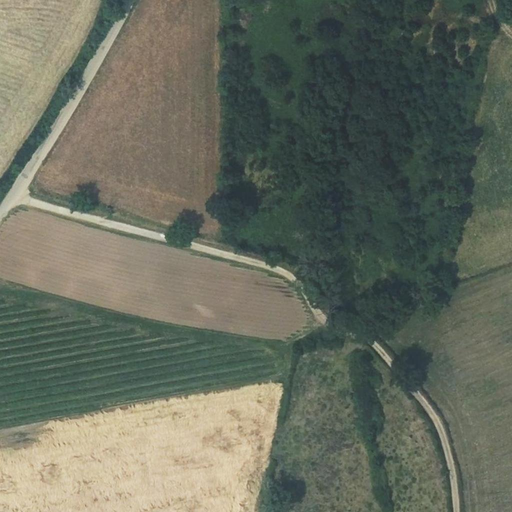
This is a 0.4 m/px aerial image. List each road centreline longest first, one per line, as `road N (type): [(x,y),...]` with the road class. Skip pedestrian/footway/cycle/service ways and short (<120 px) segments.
road 1 (track): [(12,195),(299,275),(324,327),(369,340),(418,396),(438,428),(456,511)]
road 2 (unclassified): [(0,216),(131,0)]
